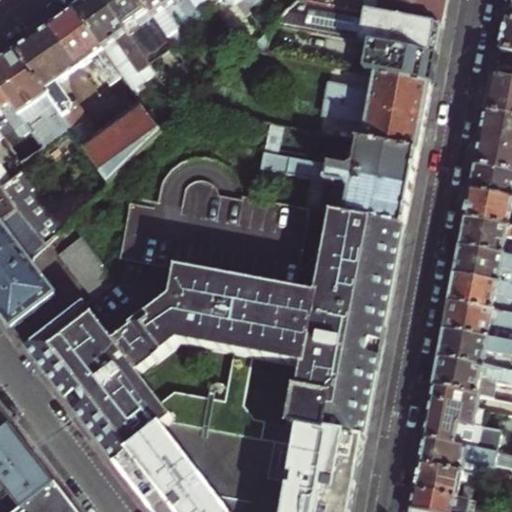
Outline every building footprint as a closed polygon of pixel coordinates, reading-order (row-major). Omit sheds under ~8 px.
[(94,0),(91,2),(77,12),(121,74),(134,64),(142,76),(154,68),(107,0),(94,0)] [(107,0),(154,68),(157,72),(169,64),(159,50),(172,41),(156,18),(142,0),(107,0)] [(142,0),(156,18),(167,11),(183,35),(188,36),(192,33),(204,51),(209,48),(175,0),(142,0)] [(175,0),(209,48),(227,74),(234,68),(207,29),(205,30),(202,26),(206,24),(206,19),(199,8),(210,1),(209,0),(175,0)] [(209,0),(210,1),(216,10),(227,2),(233,5),(237,2),(240,6),(246,3),(243,0),(209,0)] [(243,0),(246,3),(251,10),(263,2),(261,0),(243,0)] [(447,15),(449,0),(365,0),(363,13),(444,28),(447,15)] [(442,43),(444,28),(363,13),(302,1),(276,27),(278,28),(368,46),(386,49),(386,48),(439,57),(442,43)] [(66,20),(54,28),(83,69),(98,59),(102,65),(99,70),(110,85),(116,81),(119,85),(126,81),(121,74),(77,12),(66,20)] [(511,24),(506,24),(503,38),(500,53),(511,55),(511,24)] [(248,54),(272,58),(278,28),(276,27),(248,54)] [(35,41),(19,52),(74,130),(84,144),(95,158),(113,185),(164,135),(144,107),(131,116),(121,123),(118,119),(107,126),(111,131),(96,142),(87,129),(92,126),(84,115),(87,113),(79,102),(75,105),(61,85),(83,69),(54,28),(35,41)] [(380,78),(433,88),(436,70),(439,57),(386,48),(386,49),(368,46),(362,74),(380,78)] [(5,62),(0,65),(0,86),(28,127),(45,150),(46,149),(49,154),(54,154),(65,146),(66,141),(63,137),(74,130),(19,52),(5,62)] [(100,93),(110,85),(99,70),(102,65),(98,59),(83,69),(100,93)] [(368,144),(421,154),(430,104),(433,88),(380,78),(376,99),(371,98),(372,92),(337,87),(336,94),(331,93),(332,92),(322,90),(318,112),(327,114),(327,112),(333,113),(331,121),(365,127),(366,122),(372,124),(368,144)] [(131,116),(144,107),(126,81),(119,85),(116,81),(110,85),(131,116)] [(511,85),(495,82),(491,103),(488,117),(511,121),(511,85)] [(0,113),(3,111),(4,116),(16,133),(20,130),(21,132),(28,127),(0,86),(0,113)] [(511,121),(488,117),(486,130),(480,158),(478,172),(511,178),(511,121)] [(414,189),(421,154),(368,144),(365,144),(360,174),(280,159),(285,129),(273,126),(264,172),(281,175),(280,180),(287,182),(288,176),(312,181),(306,209),(313,211),(333,215),(406,229),(414,189)] [(95,158),(84,144),(74,152),(84,166),(95,158)] [(27,348),(47,373),(83,421),(125,475),(153,511),(352,511),(358,481),(366,439),(383,349),(402,248),(406,229),(333,215),(318,295),(296,291),(313,211),(306,209),(245,198),(245,192),(244,187),(242,180),(240,175),(235,169),(231,164),(224,159),(218,156),(209,153),(202,153),(195,153),(187,155),(181,157),(174,162),(169,167),(165,172),(161,177),(159,184),(157,193),(131,188),(118,258),(177,269),(175,302),(116,344),(85,301),(27,348)] [(511,178),(478,172),(475,184),(473,197),(511,204),(511,178)] [(0,225),(17,213),(48,248),(70,226),(25,175),(4,189),(0,183),(0,225)] [(511,204),(473,197),(471,210),(468,225),(511,233),(511,204)] [(0,313),(12,329),(56,295),(33,263),(48,248),(17,213),(0,225),(0,313)] [(511,233),(468,225),(465,239),(462,253),(511,262),(511,233)] [(57,254),(91,296),(113,279),(79,236),(57,254)] [(511,262),(462,253),(460,267),(457,281),(511,291),(511,262)] [(511,291),(457,281),(454,295),(452,308),(510,320),(511,306),(511,291)] [(511,319),(510,320),(452,308),(449,323),(446,337),(511,348),(511,319)] [(511,348),(446,337),(443,351),(441,364),(509,377),(511,364),(511,348)] [(511,377),(509,377),(441,364),(438,379),(436,392),(481,401),(493,403),(496,388),(511,391),(511,377)] [(481,401),(436,392),(431,415),(426,444),(499,457),(503,437),(482,433),(486,415),(479,414),(481,401)] [(0,435),(12,427),(3,415),(0,411),(0,435)] [(0,503),(6,511),(20,511),(56,485),(38,461),(12,427),(0,435),(0,503)] [(499,457),(426,444),(424,456),(421,469),(494,483),(499,457)] [(494,483),(421,469),(419,483),(416,494),(458,503),(461,486),(466,487),(466,491),(492,496),(494,483)] [(77,511),(56,485),(20,511),(77,511)] [(458,503),(416,494),(414,504),(412,511),(468,511),(470,505),(458,503)]
